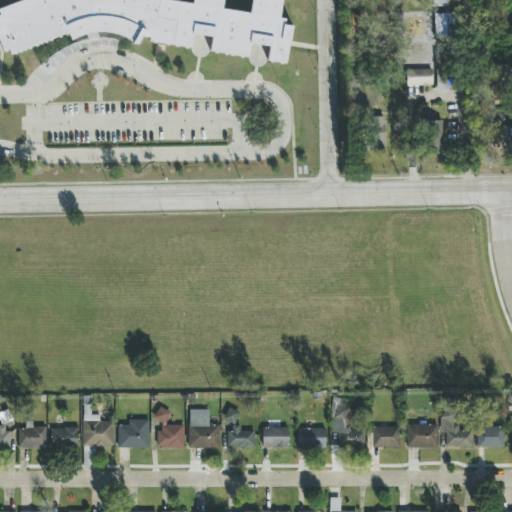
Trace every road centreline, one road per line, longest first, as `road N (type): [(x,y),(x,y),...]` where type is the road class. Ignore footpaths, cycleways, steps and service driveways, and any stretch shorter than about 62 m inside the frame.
road 1 (tertiary): [(511,191),(0,201)]
road 2 (residential): [(511,476),(0,478)]
